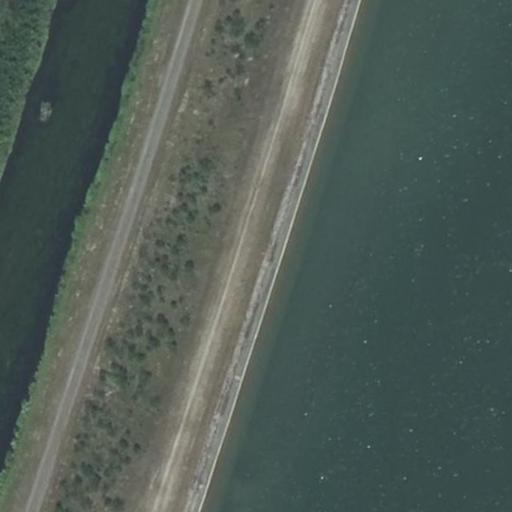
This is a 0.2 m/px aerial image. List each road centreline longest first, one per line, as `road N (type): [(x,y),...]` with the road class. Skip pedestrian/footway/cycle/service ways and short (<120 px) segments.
road 1 (track): [(200,0),(26,511)]
road 2 (track): [(143,511),(275,133),(312,0)]
